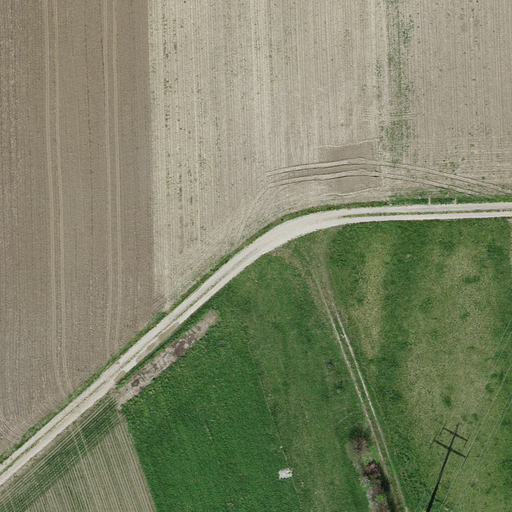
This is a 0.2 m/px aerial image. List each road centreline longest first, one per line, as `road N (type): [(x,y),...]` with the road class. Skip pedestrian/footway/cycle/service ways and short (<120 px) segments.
road 1 (track): [(0,471),(230,269),(293,226),(511,210)]
road 2 (track): [(305,223),(400,511)]
